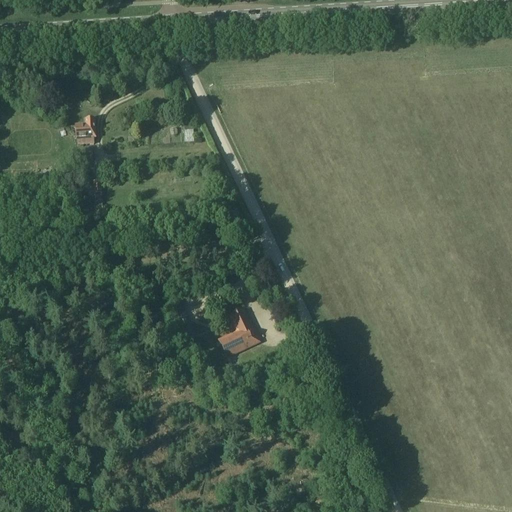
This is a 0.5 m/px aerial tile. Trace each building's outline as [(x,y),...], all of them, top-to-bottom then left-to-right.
[(86,127),(76,128),(77,140),(81,140),(81,146),(94,145),(93,139),(95,139),(94,122),(86,123),(86,127)] [(69,153),(70,162),(93,161),(92,148),(87,148),(87,152),(69,153)] [(94,196),(95,196),(95,202),(102,202),(102,195),(102,182),(93,182),(94,196)] [(165,193),(175,192),(174,183),(165,184),(165,193)] [(166,307),(184,345),(197,339),(180,301),(166,307)] [(229,318),(236,333),(232,335),(240,353),(260,344),(245,311),(229,318)] [(240,353),(232,335),(219,341),(227,359),(240,353)]
